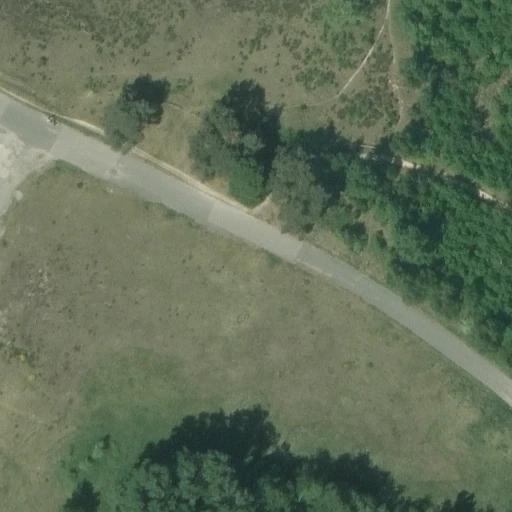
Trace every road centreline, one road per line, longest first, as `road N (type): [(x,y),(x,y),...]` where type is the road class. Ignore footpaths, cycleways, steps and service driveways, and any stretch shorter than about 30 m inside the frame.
road 1 (track): [(511,391),(378,298),(238,224)]
road 2 (unknown): [(238,224),(263,202),(282,167),(325,155),(407,166),(511,210)]
road 3 (track): [(238,224),(36,128)]
